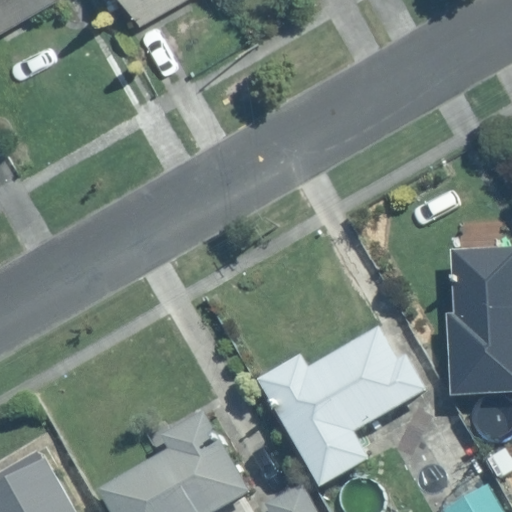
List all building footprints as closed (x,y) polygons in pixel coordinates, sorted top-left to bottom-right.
[(0,0),(0,31),(53,0),(0,0)] [(135,0),(146,19),(164,9),(179,0),(135,0)] [(463,312),(455,312),(460,397),(511,393),(511,249),(460,252),(463,312)] [(307,356),(264,381),(327,490),(377,460),(362,433),(434,391),(413,355),(406,359),(387,327),(315,369),(307,356)] [(168,435),(176,449),(106,491),(118,511),(255,511),(247,497),(259,489),(210,410),(168,435)] [(79,511),(48,461),(0,490),(0,511),(79,511)] [(449,511),(510,511),(494,485),(449,511)] [(323,511),(308,486),(273,507),(275,511),(323,511)]
